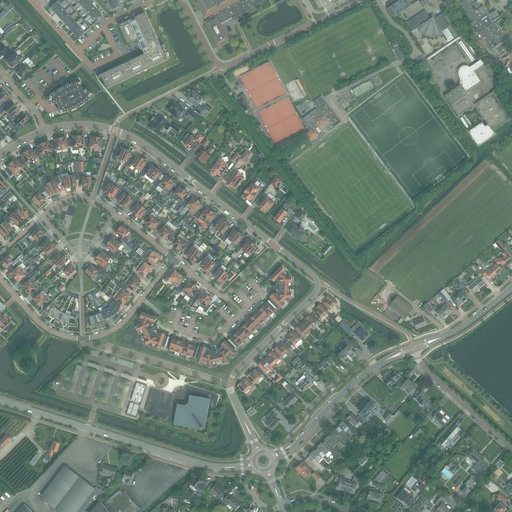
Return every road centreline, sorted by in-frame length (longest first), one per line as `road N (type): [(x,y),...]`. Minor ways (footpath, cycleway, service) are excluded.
road 1 (secondary): [(254,464),(206,465),(0,402)]
road 2 (residential): [(172,259),(127,317),(94,337),(41,325),(0,279)]
road 3 (residential): [(115,130),(147,145),(275,246)]
road 4 (residential): [(275,246),(317,288),(229,384)]
road 5 (residential): [(511,449),(425,369),(414,348)]
road 6 (secondary): [(273,457),(375,367)]
road 7 (residential): [(229,384),(105,345)]
